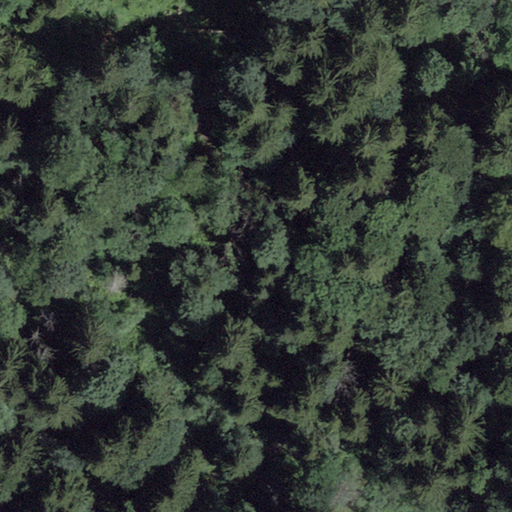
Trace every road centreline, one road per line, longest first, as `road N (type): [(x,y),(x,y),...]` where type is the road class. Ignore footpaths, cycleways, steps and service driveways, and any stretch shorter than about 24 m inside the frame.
road 1 (track): [(486,0),(441,261),(455,291)]
road 2 (track): [(455,291),(478,294),(503,269),(498,171),(511,134)]
